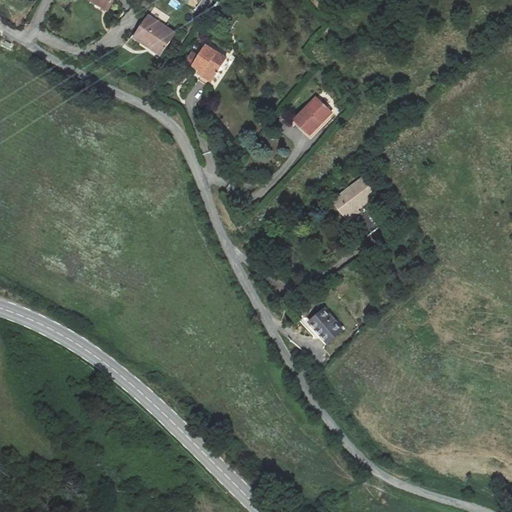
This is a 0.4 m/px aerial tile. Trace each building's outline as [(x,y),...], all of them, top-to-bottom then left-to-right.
[(91,0),(108,9),(112,0),(91,0)] [(202,10),(209,0),(201,0),(197,7),(202,10)] [(139,42),(160,55),(174,32),(148,15),(135,33),(142,38),(139,42)] [(209,42),(201,56),(193,51),(187,61),(200,69),(197,74),(213,84),(230,55),(209,42)] [(295,119),(311,133),(332,111),(317,97),(295,119)] [(333,200),(347,218),(357,210),(359,212),(379,197),(369,183),(372,181),(366,174),(333,200)] [(324,310),(310,322),(328,343),(342,330),(324,310)] [(337,321),(350,334),(358,325),(346,312),(337,321)]
